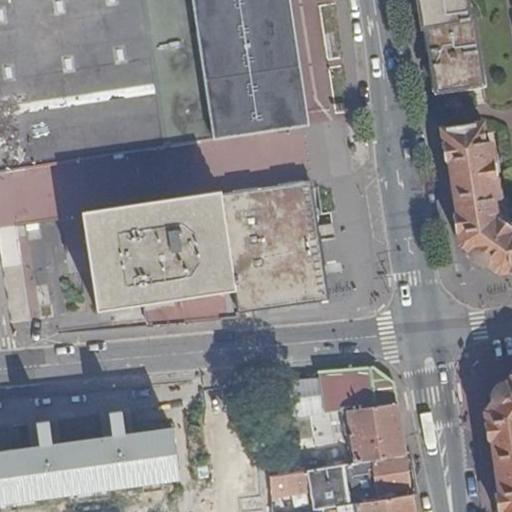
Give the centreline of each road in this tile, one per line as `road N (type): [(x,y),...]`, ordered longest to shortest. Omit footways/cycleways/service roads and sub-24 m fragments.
road 1 (secondary): [(425,330),(373,0)]
road 2 (residential): [(213,349),(0,368)]
road 3 (residential): [(425,330),(213,349)]
road 4 (secondary): [(452,511),(425,330)]
road 5 (residential): [(233,511),(213,349)]
